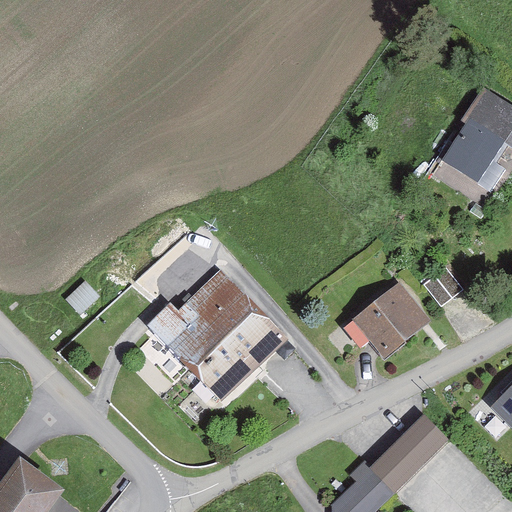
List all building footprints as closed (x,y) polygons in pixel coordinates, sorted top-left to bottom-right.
[(511,107),(491,93),(470,124),(483,134),(472,151),(466,148),(453,168),(496,197),(511,174),(503,168),(511,154),(511,107)] [(150,330),(189,369),(254,303),(224,274),(182,314),(175,306),(150,330)] [(100,301),(86,284),(65,302),(80,319),(100,301)] [(388,366),(433,326),(400,289),(355,330),(388,366)] [(254,303),(189,369),(224,405),(290,341),(254,303)] [(511,390),(486,418),(511,442),(511,390)] [(380,511),(450,444),(425,417),(370,472),(363,465),(349,478),(356,487),(332,511),(380,511)] [(0,511),(65,511),(75,498),(31,466),(0,508),(0,511)]
